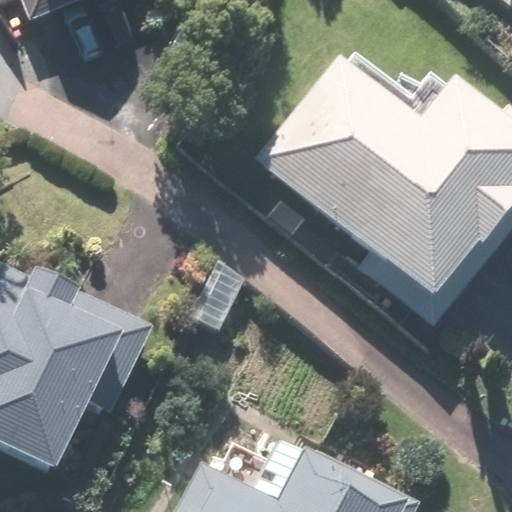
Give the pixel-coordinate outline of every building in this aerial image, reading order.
[(25,0),(36,27),(94,4),(92,0),(25,0)] [(511,0),(502,0),(511,9),(511,0)] [(507,111),(466,79),(431,123),(348,57),(264,162),(377,252),(363,269),(439,330),(511,238),(511,106),(511,105),(507,111)] [(40,283),(0,265),(0,447),(80,482),(142,340),(85,315),(94,295),(45,273),(40,283)] [(290,500),(212,463),(186,511),(418,511),(423,504),(317,449),(290,500)]
